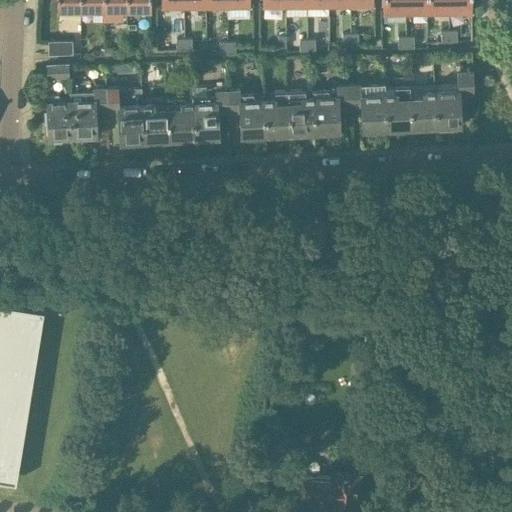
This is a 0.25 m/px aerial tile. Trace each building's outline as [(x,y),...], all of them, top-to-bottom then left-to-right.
[(56,0),(57,10),(81,9),(80,0),(56,0)] [(103,0),(80,0),(81,9),(103,9),(103,0)] [(127,9),(126,0),(103,0),(103,9),(103,19),(122,19),(122,9),(127,9)] [(151,9),(150,0),(126,0),(127,9),(151,9)] [(382,0),(383,9),(405,9),(404,0),(382,0)] [(404,0),(405,9),(427,9),(426,0),(404,0)] [(448,0),(426,0),(427,9),(449,9),(448,0)] [(448,0),(449,9),(471,8),(470,0),(448,0)] [(441,29),(441,41),(449,41),(449,29),(441,29)] [(358,31),(350,32),(350,43),(358,43),(358,31)] [(284,32),(276,32),(276,44),(284,44),(284,32)] [(349,43),(350,43),(350,32),(342,32),(342,44),(349,43)] [(414,34),(406,35),(406,47),(414,46),(414,34)] [(398,47),(406,47),(406,35),(398,35),(398,47)] [(184,36),(176,37),(176,49),(184,48),(184,36)] [(306,36),(303,36),(298,36),(298,48),(306,48),(306,46),(306,36)] [(306,46),(306,48),(314,48),(314,46),(314,36),(306,36),(306,46)] [(227,38),(219,38),(219,49),(219,50),(227,50),(227,49),(227,38)] [(235,50),(235,48),(235,47),(235,38),(228,38),(227,38),(227,49),(227,50),(235,50)] [(48,53),(72,53),(72,39),(48,39),(48,53)] [(112,55),(112,46),(104,46),(104,55),(112,55)] [(47,77),(69,77),(69,63),(46,64),(47,77)] [(362,129),(386,127),(385,91),(361,92),(360,81),(348,82),(349,105),(361,104),(362,129)] [(339,130),(338,105),(349,105),(348,82),(335,83),(335,87),(312,88),(314,131),(339,130)] [(228,111),(227,88),(214,89),(214,84),(191,85),(191,100),(193,137),(218,136),(217,111),(228,111)] [(70,98),(72,135),(96,133),(95,109),(106,109),(105,86),(92,87),(92,89),(70,90),(70,98)] [(142,103),(119,104),(118,86),(105,86),(106,109),(118,108),(120,140),(144,139),(142,103)] [(241,134),(265,133),(263,97),(252,97),(252,91),(240,92),(240,87),(227,88),(228,111),(240,110),(241,134)] [(458,87),(434,88),(436,125),(460,124),(459,92),(459,87),(458,87)] [(288,90),(290,132),(314,131),(312,88),(288,90)] [(411,126),(436,125),(434,88),(422,89),(422,94),(409,94),(411,126)] [(263,97),(265,133),(290,132),(288,90),(275,90),(275,96),(263,97)] [(397,90),(385,91),(386,127),(411,126),(409,94),(397,95),(397,90)] [(48,136),(72,135),(70,98),(58,99),(57,93),(46,93),(48,136)] [(169,138),(193,137),(191,100),(180,101),(180,106),(167,106),(169,138)] [(154,102),(142,103),(144,139),(169,138),(167,106),(154,107),(154,102)] [(0,478),(14,481),(42,307),(0,300),(0,478)] [(370,361),(355,358),(353,372),(368,374),(370,361)] [(329,476),(318,475),(302,474),(300,497),(327,500),(327,507),(355,509),(359,473),(330,470),(329,476)]
